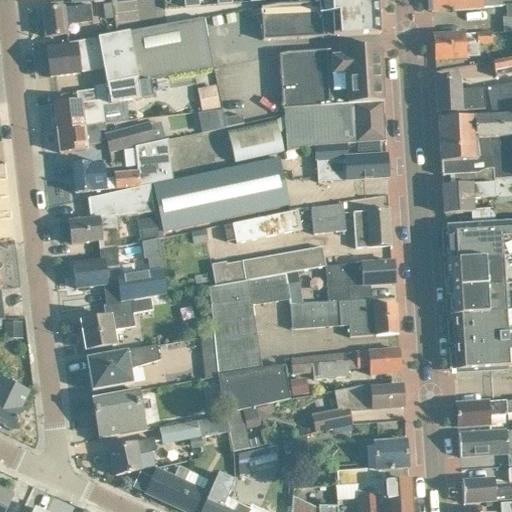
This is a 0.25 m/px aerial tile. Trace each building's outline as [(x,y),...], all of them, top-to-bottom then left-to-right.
[(183,0),(185,8),(199,7),(198,0),(183,0)] [(501,0),(430,0),(431,12),(451,11),(451,13),(454,13),(454,11),(502,8),(501,0)] [(278,6),(261,9),(263,42),(379,35),(377,1),(356,2),(297,5),(278,6)] [(89,6),(63,9),(62,3),(50,5),(51,11),(42,12),(46,38),(66,36),(65,26),(93,23),(89,6)] [(114,19),(111,4),(102,5),(105,20),(114,19)] [(511,4),(506,5),(507,18),(503,18),(503,24),(511,22),(511,4)] [(231,15),(225,16),(227,24),(236,23),(235,14),(231,15)] [(216,17),(211,18),(213,27),(222,25),(221,16),(216,17)] [(93,66),(103,65),(107,89),(150,81),(213,71),(205,19),(165,26),(68,44),(69,48),(47,51),(50,78),(79,75),(79,73),(93,71),(93,66)] [(511,22),(503,24),(504,32),(511,31),(511,22)] [(491,33),(453,35),(433,37),(434,61),(466,59),(466,57),(479,56),(478,44),(492,43),(491,33)] [(236,47),(237,56),(260,53),(259,44),(236,47)] [(287,54),(279,57),(280,77),(282,110),(284,110),(382,103),(383,103),(380,48),(379,48),(345,51),(345,55),(332,56),(331,52),(287,54)] [(495,77),(511,73),(511,59),(505,60),(493,63),(495,77)] [(436,81),(438,113),(485,110),(484,88),(465,89),(465,86),(457,86),(457,79),(436,81)] [(152,98),(150,81),(107,89),(95,91),(97,102),(81,104),(81,102),(54,105),(57,130),(98,125),(98,124),(105,123),(102,107),(141,101),(140,100),(152,98)] [(511,109),(511,84),(486,90),(491,114),(511,109)] [(215,86),(197,90),(201,113),(219,109),(215,86)] [(382,103),(284,110),(286,153),(314,147),(384,142),(384,141),(376,141),(374,105),(382,105),(382,103)] [(511,178),(511,109),(491,114),(491,116),(439,120),(441,176),(477,175),(486,170),(491,170),(492,178),(511,178)] [(241,116),(224,119),(226,128),(243,125),(241,116)] [(276,122),(227,132),(234,164),(283,153),(276,122)] [(98,125),(57,130),(60,154),(87,151),(86,146),(100,145),(99,140),(100,140),(99,132),(105,131),(105,123),(98,124),(98,125)] [(149,125),(106,137),(110,152),(134,146),(153,141),(149,125)] [(173,179),(169,141),(135,147),(137,171),(113,173),(114,178),(105,179),(104,164),(91,165),(72,166),(75,194),(125,190),(152,184),(152,185),(173,180),(173,179)] [(346,146),(315,148),(318,183),(388,179),(386,156),(346,159),(346,146)] [(153,186),(162,229),(163,233),(288,207),(278,160),(153,186)] [(493,184),(442,188),(444,215),(472,213),(471,198),(482,197),(483,200),(511,198),(511,180),(493,182),(493,184)] [(68,225),(63,226),(65,244),(70,243),(71,246),(91,243),(103,242),(105,250),(115,248),(120,247),(117,218),(155,213),(152,185),(152,184),(125,190),(136,188),(107,195),(88,200),(90,220),(68,223),(68,225)] [(310,208),(312,235),(346,231),(344,206),(343,205),(310,208)] [(235,241),(236,244),(302,230),(297,211),(224,226),(227,242),(235,241)] [(390,211),(352,214),(354,250),(392,247),(390,211)] [(154,218),(137,221),(141,244),(142,244),(158,241),(154,218)] [(511,222),(446,226),(448,262),(447,262),(450,317),(452,317),(455,372),(511,367),(511,222)] [(205,231),(191,233),(192,244),(207,242),(205,231)] [(101,263),(73,266),(76,290),(96,287),(107,286),(117,285),(120,305),(151,299),(167,297),(158,241),(142,244),(144,260),(147,260),(149,274),(118,278),(115,248),(105,250),(100,251),(101,263)] [(297,272),(326,268),(326,267),(322,247),(242,261),(226,265),(225,262),(211,265),(214,278),(215,288),(298,274),(297,272)] [(290,306),(303,305),(339,302),(349,301),(348,288),(395,285),(393,263),(361,265),(326,267),(326,268),(327,298),(317,298),(318,302),(302,303),(298,274),(215,288),(207,289),(213,336),(214,346),(215,360),(217,378),(225,415),(229,432),(233,452),(243,450),(259,446),(257,439),(247,440),(241,410),(243,410),(271,404),(290,399),(284,365),(262,369),(252,306),(289,300),(290,306)] [(153,311),(151,299),(120,305),(103,307),(105,319),(81,323),(86,351),(115,346),(113,332),(136,328),(134,315),(153,311)] [(303,305),(290,306),(291,330),(349,327),(349,338),(376,337),(378,337),(398,336),(396,306),(375,307),(374,301),(339,303),(339,302),(303,305)] [(22,323),(3,324),(4,339),(23,339),(22,323)] [(213,336),(199,338),(200,348),(214,346),(213,336)] [(160,362),(157,347),(86,359),(92,393),(112,389),(133,385),(131,370),(160,362)] [(291,375),(313,373),(313,381),(349,377),(349,370),(369,368),(369,376),(401,374),(399,351),(356,354),(356,353),(290,359),(291,375)] [(204,379),(217,378),(215,360),(202,361),(204,379)] [(302,379),(289,381),(292,397),(304,395),(302,379)] [(0,425),(12,431),(22,410),(21,410),(28,394),(0,380),(0,425)] [(402,387),(372,389),(372,385),(334,391),(337,410),(311,415),(314,432),(351,425),(349,413),(403,409),(402,387)] [(107,425),(110,439),(146,432),(139,392),(92,400),(97,427),(107,425)] [(511,401),(476,405),(456,406),(457,429),(489,427),(488,419),(507,417),(506,415),(511,414),(511,401)] [(271,404),(243,410),(246,428),(259,425),(257,415),(272,412),(271,404)] [(198,421),(201,438),(229,432),(225,415),(203,420),(198,421)] [(203,447),(201,438),(198,421),(159,429),(162,445),(189,440),(191,450),(203,447)] [(511,431),(478,434),(458,436),(460,458),(480,456),(507,455),(508,467),(511,467),(511,431)] [(293,440),(293,442),(293,453),(293,471),(306,471),(306,436),(293,440)] [(153,440),(109,450),(115,477),(141,471),(141,469),(155,466),(152,453),(156,452),(153,440)] [(376,469),(337,472),(338,484),(359,483),(385,481),(385,471),(408,469),(406,441),(374,444),(376,469)] [(293,442),(282,442),(282,453),(293,453),(293,442)] [(273,447),(237,455),(238,476),(248,476),(247,463),(275,456),(273,447)] [(154,476),(146,495),(169,505),(169,503),(188,511),(193,511),(200,498),(203,493),(185,484),(189,473),(179,468),(174,479),(157,471),(154,476)] [(292,468),(283,468),(283,481),(292,481),(292,468)] [(511,483),(511,488),(494,490),(493,480),(461,483),(463,505),(511,501),(511,469),(508,470),(509,484),(511,483)] [(305,488),(310,486),(312,480),(309,476),(304,474),(299,476),(298,482),(300,486),(305,488)] [(207,501),(201,511),(260,511),(252,508),(250,511),(226,501),(235,483),(219,475),(207,501)] [(385,483),(385,481),(359,483),(360,511),(410,511),(409,481),(385,483)] [(0,491),(0,511),(5,511),(12,498),(0,491)] [(337,511),(337,507),(322,508),(322,509),(318,507),(318,510),(303,501),(292,497),(291,511),(337,511)] [(511,511),(511,503),(500,505),(500,511),(511,511)]
